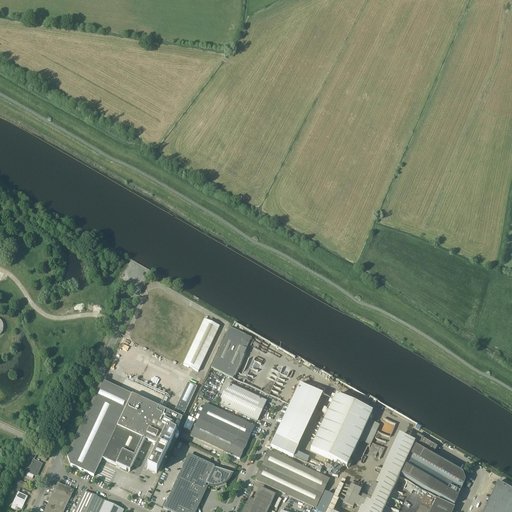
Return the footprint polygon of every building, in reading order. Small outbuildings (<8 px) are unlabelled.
[(183,365),(198,372),(220,327),(204,320),(183,365)] [(230,329),(211,369),(228,376),(233,378),(234,375),(235,376),(246,353),(245,353),(251,339),(230,329)] [(170,443),(190,401),(181,397),(173,414),(101,381),(67,456),(70,465),(94,476),(102,459),(130,472),(144,440),(146,441),(149,434),(170,443)] [(188,383),(181,397),(190,401),(197,387),(188,383)] [(218,403),(257,422),(266,402),(241,390),(227,384),(218,403)] [(347,468),(372,413),(335,397),(310,452),(347,468)] [(198,421),(247,443),(250,438),(255,427),(205,405),(198,421)] [(243,452),(247,443),(198,421),(190,437),(240,460),(242,454),(243,452)] [(156,473),(170,443),(149,434),(146,441),(157,446),(147,468),(156,473)] [(399,436),(376,485),(378,486),(369,504),(366,502),(362,510),(361,509),(359,511),(382,511),(414,443),(399,436)] [(417,436),(414,442),(434,453),(437,447),(417,436)] [(275,437),(270,447),(293,458),(298,447),(275,437)] [(454,506),(465,482),(462,474),(415,446),(401,475),(454,506)] [(28,456),(34,459),(37,453),(38,453),(40,451),(32,447),(28,456)] [(255,481),(257,481),(315,509),(329,480),(268,452),(255,481)] [(188,456),(179,474),(163,509),(170,511),(193,511),(206,485),(208,486),(208,487),(209,487),(211,487),(212,487),(213,487),(214,487),(215,487),(217,487),(218,487),(218,486),(222,485),(222,486),(223,486),(222,485),(223,485),(224,484),(225,483),(226,483),(227,482),(228,481),(229,480),(229,479),(230,478),(231,474),(232,475),(232,474),(214,468),(188,456)] [(311,459),(309,464),(322,470),(324,466),(311,459)] [(33,460),(28,473),(36,476),(41,464),(33,460)] [(15,485),(24,490),(27,485),(17,480),(15,485)] [(511,511),(511,489),(499,482),(484,511),(511,511)] [(44,511),(63,511),(74,491),(58,483),(56,487),(53,485),(45,502),(48,503),(44,511)] [(340,484),(334,498),(337,499),(338,497),(343,486),(340,484)] [(354,505),(361,508),(364,500),(358,498),(362,487),(355,484),(353,487),(351,486),(343,504),(353,509),(354,505)] [(267,511),(275,496),(259,489),(254,500),(249,498),(242,511),(267,511)] [(84,492),(78,505),(84,509),(88,510),(94,497),(91,495),(84,492)] [(18,493),(12,505),(20,509),(26,497),(18,493)] [(91,511),(98,511),(104,501),(94,497),(88,510),(91,511)] [(452,511),(454,508),(436,500),(430,511),(452,511)] [(104,501),(98,511),(123,511),(124,510),(104,501)]
